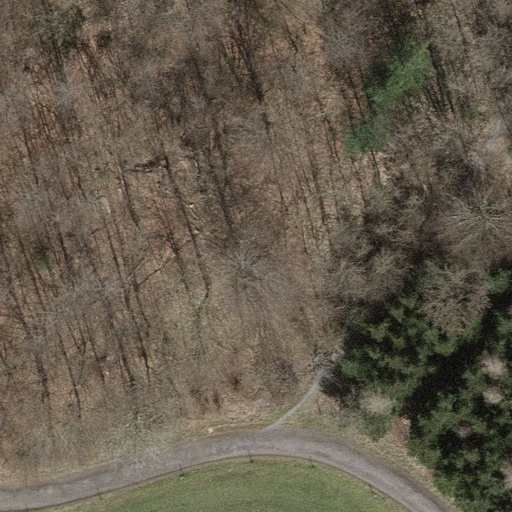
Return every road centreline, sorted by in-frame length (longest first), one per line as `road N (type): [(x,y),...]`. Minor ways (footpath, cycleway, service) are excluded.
road 1 (track): [(0,494),(273,432)]
road 2 (track): [(273,432),(411,482),(436,511)]
